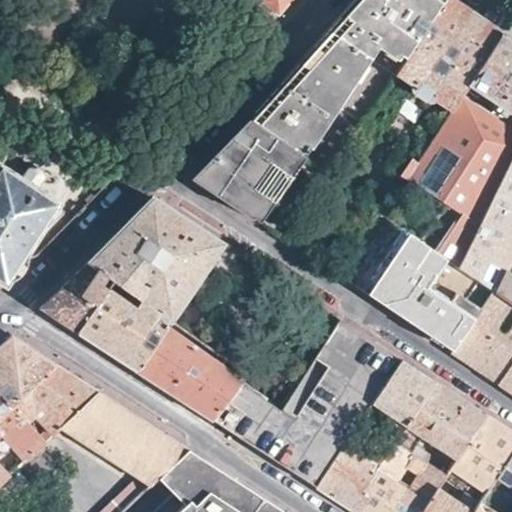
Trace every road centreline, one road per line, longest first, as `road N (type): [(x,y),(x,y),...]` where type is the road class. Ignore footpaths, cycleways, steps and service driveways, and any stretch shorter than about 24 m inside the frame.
road 1 (residential): [(511,407),(147,170)]
road 2 (residential): [(315,511),(9,310)]
road 3 (residential): [(314,0),(147,170)]
road 4 (residential): [(147,170),(9,310)]
